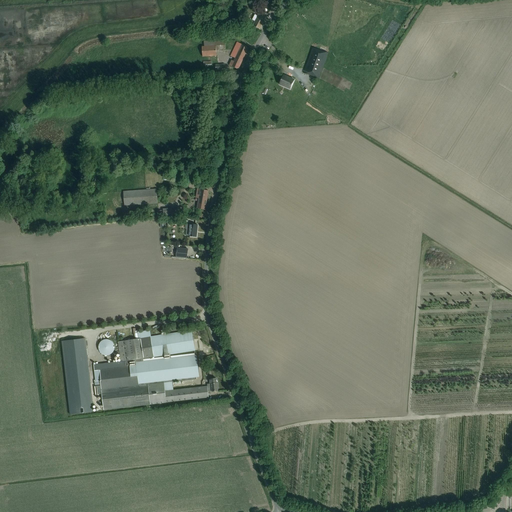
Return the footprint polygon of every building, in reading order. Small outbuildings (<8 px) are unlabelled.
[(268,14),(263,12),(261,10),(253,25),(260,29),(268,14)] [(216,50),(226,49),(225,40),(204,41),(204,46),(202,46),(202,56),(217,56),(216,50)] [(248,47),(244,45),(237,42),(231,56),(235,58),(234,61),(232,60),(229,65),(238,69),(242,61),(248,47)] [(313,48),(304,73),(319,78),(328,53),(313,48)] [(283,75),(279,84),(284,86),(290,89),(294,80),(288,77),(283,75)] [(198,157),(162,160),(163,167),(198,163),(198,157)] [(123,191),(124,206),(158,203),(157,189),(123,191)] [(208,191),(203,190),(197,189),(196,198),(199,198),(197,208),(205,210),(208,191)] [(183,208),(163,209),(163,210),(157,211),(157,215),(163,214),(163,215),(167,214),(167,218),(180,217),(180,213),(184,213),(183,208)] [(197,225),(192,224),(190,224),(189,236),(195,237),(196,231),(197,231),(197,225)] [(177,248),(176,257),(185,258),(187,258),(188,249),(186,249),(181,248),(177,248)] [(104,409),(209,397),(208,391),(218,390),(217,382),(216,382),(216,378),(210,379),(210,383),(211,383),(212,387),(208,387),(207,386),(174,389),(173,382),(196,379),(196,377),(198,376),(196,355),(143,360),(143,358),(195,350),(191,330),(117,342),(120,361),(93,365),(94,371),(100,370),(101,381),(94,382),(96,396),(102,395),(104,409)] [(70,414),(93,411),(85,339),(61,342),(70,414)] [(99,344),(99,346),(99,347),(99,349),(99,351),(101,353),(102,354),(105,355),(107,355),(109,355),(111,354),(112,353),(113,351),(114,349),(115,347),(114,344),(113,342),(111,340),(108,339),(105,339),(103,340),(101,341),(100,342),(99,344)]
